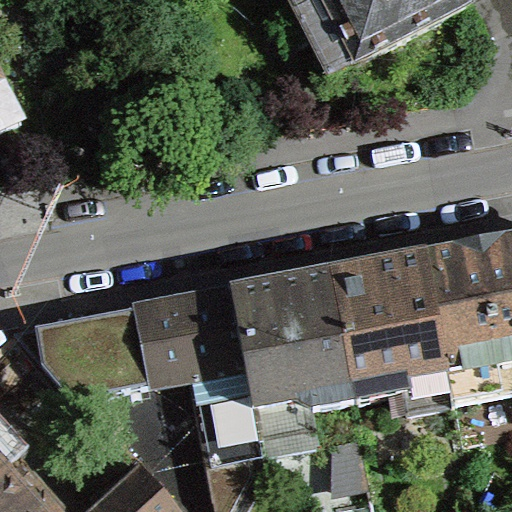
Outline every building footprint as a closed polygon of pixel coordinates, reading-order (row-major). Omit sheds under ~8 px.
[(468,10),(462,0),(287,0),(301,26),(328,12),(356,67),(392,48),(468,10)] [(0,135),(20,125),(0,84),(0,135)] [(452,407),(511,396),(511,244),(488,249),(425,261),(446,378),(452,407)] [(353,407),(407,397),(405,387),(446,378),(425,261),(424,260),(370,270),(329,278),(353,407)] [(264,461),(318,451),(312,415),(353,407),(329,278),(279,287),(233,296),(264,461)] [(174,307),(16,336),(52,377),(102,369),(107,398),(194,383),(217,511),(273,511),(264,461),(233,296),(174,307)] [(166,511),(131,470),(92,505),(97,511),(52,511),(0,453),(0,511),(166,511)]
